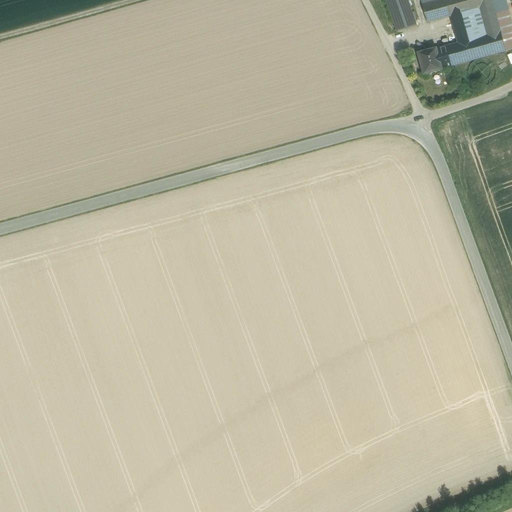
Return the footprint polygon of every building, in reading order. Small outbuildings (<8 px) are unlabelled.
[(407,0),(386,0),(398,32),(416,26),(407,0)] [(494,6),(491,0),(440,0),(424,5),(429,22),(451,16),(479,8),(487,35),(472,40),(466,22),(453,25),(458,43),(452,45),(457,65),(506,51),(497,18),(494,6)] [(507,2),(494,6),(497,18),(510,14),(507,2)] [(451,16),(453,25),(466,22),(472,40),(487,35),(479,8),(451,16)] [(511,19),(510,14),(497,18),(506,51),(511,49),(511,19)] [(452,45),(436,49),(418,54),(424,75),(442,70),(442,69),(457,65),(452,45)]
